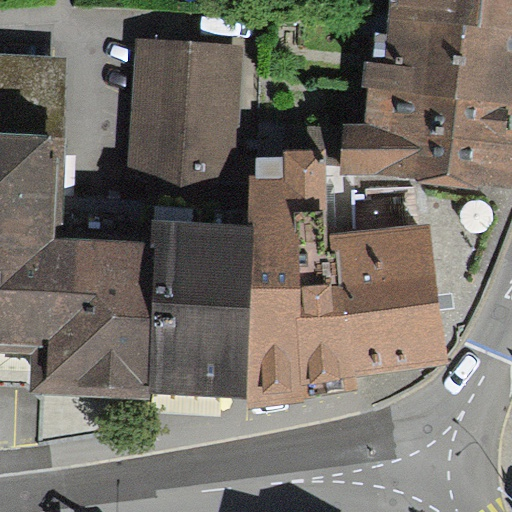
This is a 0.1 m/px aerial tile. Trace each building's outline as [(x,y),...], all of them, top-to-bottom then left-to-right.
[(399,58),(511,50),(511,0),(395,0),(391,41),(399,58)] [(511,50),(399,58),(408,82),(365,79),(365,143),(328,143),(328,161),(331,198),(409,195),(476,198),(511,196),(511,50)] [(137,54),(129,204),(167,207),(161,429),(211,430),(262,430),(283,192),(238,190),(244,59),(137,54)] [(59,376),(65,203),(69,74),(0,71),(0,373),(45,375),(59,376)] [(262,430),(361,412),(353,241),(330,243),(331,198),(328,161),(286,163),(283,192),(262,430)] [(167,207),(129,204),(65,203),(59,376),(45,375),(45,428),(161,429),(167,207)] [(353,241),(361,412),(387,394),(442,351),(429,233),(353,241)]
